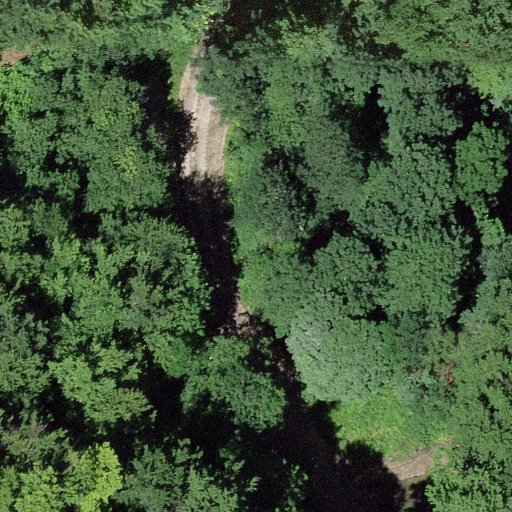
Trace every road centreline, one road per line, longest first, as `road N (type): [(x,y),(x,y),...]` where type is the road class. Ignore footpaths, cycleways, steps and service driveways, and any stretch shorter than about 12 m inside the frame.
road 1 (track): [(320,511),(236,343),(178,103),(224,0)]
road 2 (track): [(511,145),(394,0)]
